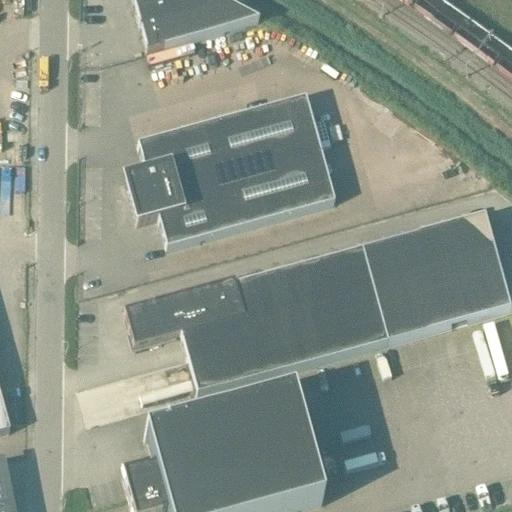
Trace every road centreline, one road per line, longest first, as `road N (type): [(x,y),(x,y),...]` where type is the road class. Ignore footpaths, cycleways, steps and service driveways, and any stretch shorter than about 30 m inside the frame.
road 1 (unknown): [(116,144),(312,88),(334,101),(379,205),(371,224),(151,285),(130,283),(122,255)]
road 2 (unclassified): [(49,511),(52,0)]
road 3 (track): [(511,136),(320,0)]
